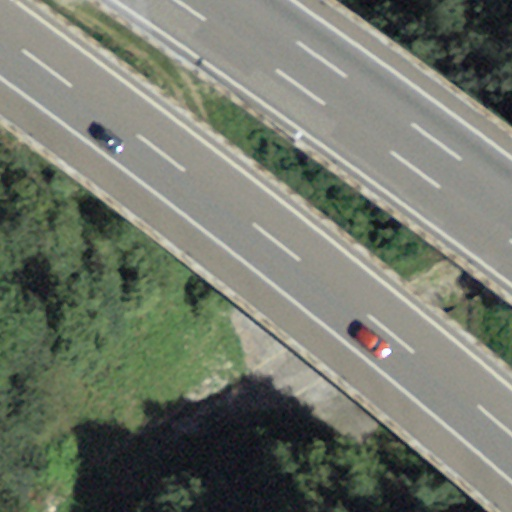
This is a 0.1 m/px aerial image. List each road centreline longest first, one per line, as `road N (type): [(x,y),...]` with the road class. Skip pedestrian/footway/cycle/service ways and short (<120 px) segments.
road 1 (motorway): [(0,36),(343,297),(511,437)]
road 2 (motorway): [(511,220),(205,0)]
